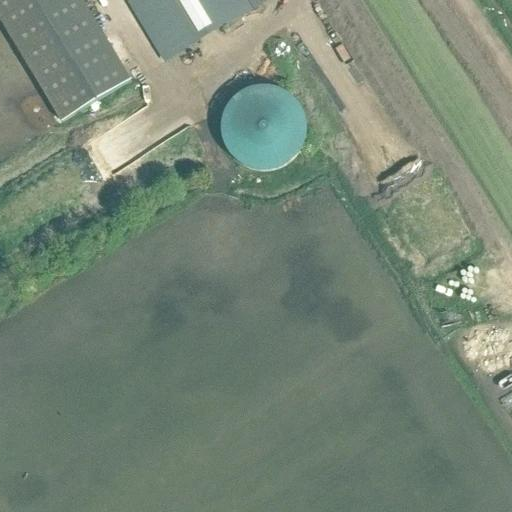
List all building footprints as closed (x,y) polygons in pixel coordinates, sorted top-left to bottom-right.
[(131,82),(81,0),(0,0),(0,21),(58,119),(61,124),(131,82)] [(126,0),(164,63),(267,0),(126,0)] [(221,137),(223,143),(226,150),(230,156),(235,161),(240,165),(246,169),(253,171),(260,172),(267,172),(274,171),(281,168),(287,165),(293,161),(297,155),(301,150),(304,143),(306,136),(306,129),(306,122),(304,115),(301,109),(297,103),(292,98),(287,94),(280,90),(274,88),(267,87),(260,87),(253,88),(246,90),(240,94),(234,98),(230,103),(226,109),(223,116),(221,123),(221,130),(221,137)] [(41,210),(28,197),(18,186),(0,202),(0,223),(13,237),(41,210)] [(511,309),(500,317),(506,327),(511,323),(511,309)]
